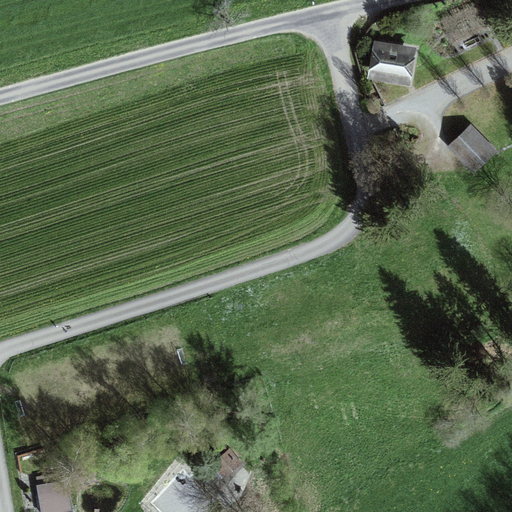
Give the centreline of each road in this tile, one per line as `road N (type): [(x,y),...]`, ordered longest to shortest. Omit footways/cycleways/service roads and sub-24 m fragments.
road 1 (residential): [(0,360),(295,264),(345,237),(362,217),(362,192),(332,20)]
road 2 (unclassified): [(0,108),(332,20)]
